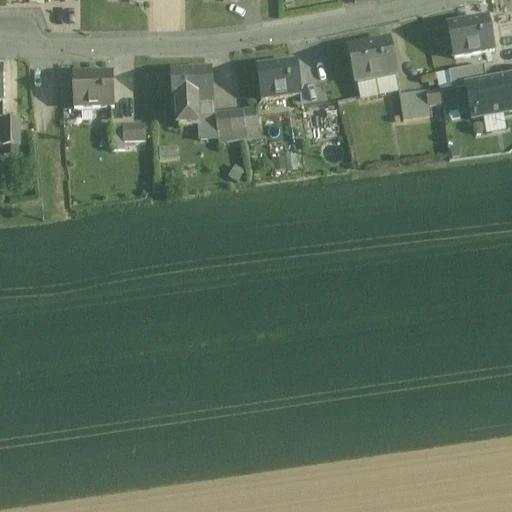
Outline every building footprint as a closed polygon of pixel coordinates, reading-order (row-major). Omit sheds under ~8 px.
[(487,21),(448,28),(454,61),(493,54),(487,21)] [(388,43),(349,52),(355,84),(395,76),(388,43)] [(296,65),(256,70),(260,103),(300,98),(296,65)] [(482,68),(447,74),(451,95),(464,92),(470,124),(511,116),(511,77),(485,82),(482,68)] [(211,73),(171,75),(173,108),(176,108),(177,129),(198,128),(197,107),(213,106),(211,73)] [(113,77),(72,78),(74,111),(114,110),(113,77)] [(440,93),(425,95),(427,109),(428,109),(441,107),(440,93)] [(425,95),(399,98),(402,123),(429,120),(428,109),(427,109),(425,95)] [(258,132),(255,112),(242,114),(246,134),(258,132)] [(242,114),(215,117),(219,145),(246,142),(245,134),(246,134),(242,114)] [(19,148),(18,122),(2,122),(2,148),(19,148)] [(122,129),(111,130),(111,153),(124,152),(124,145),(123,144),(122,129)] [(145,129),(122,129),(123,144),(124,145),(145,144),(145,129)]
